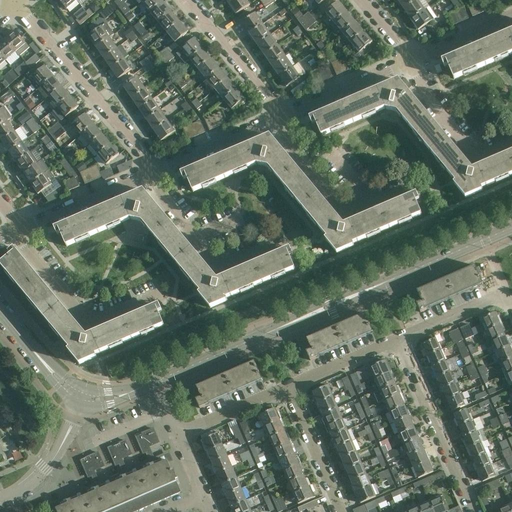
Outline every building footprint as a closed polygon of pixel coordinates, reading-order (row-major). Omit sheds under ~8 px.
[(77,2),(75,0),(57,0),(67,10),(77,2)] [(117,0),(114,3),(119,8),(124,3),(128,0),(117,0)] [(150,14),(163,3),(160,0),(145,0),(142,4),(150,14)] [(245,0),(234,0),(228,4),(236,15),(250,6),(245,0)] [(276,0),(266,0),(262,3),(265,9),(277,1),(276,0)] [(396,0),(404,10),(418,1),(417,0),(396,0)] [(449,0),(457,10),(458,10),(459,9),(464,7),(459,2),(457,0),(449,0)] [(480,0),(479,1),(484,12),(490,10),(485,0),(480,0)] [(418,1),(404,10),(411,20),(425,11),(425,10),(418,1)] [(479,1),(473,3),(478,15),(484,12),(479,1)] [(333,23),(347,13),(338,2),(325,13),(333,23)] [(124,3),(119,8),(125,17),(130,12),(131,12),(124,3)] [(158,24),(171,13),(163,3),(150,14),(158,24)] [(478,15),(473,3),(467,6),(472,17),(478,15)] [(96,4),(91,9),(95,14),(100,9),(96,4)] [(100,14),(105,20),(116,11),(111,5),(100,14)] [(425,11),(411,20),(418,31),(437,18),(429,7),(425,10),(425,11)] [(464,7),(459,9),(458,10),(463,21),(469,19),(464,7)] [(295,9),(291,13),(297,20),(301,16),(295,9)] [(452,12),(457,24),(463,21),(458,10),(452,12)] [(90,17),(86,12),(76,21),(80,26),(90,17)] [(130,12),(125,17),(128,20),(129,22),(134,18),(130,12)] [(451,27),(452,26),(457,24),(452,12),(446,15),(451,27)] [(167,34),(176,26),(180,23),(171,13),(158,24),(167,34)] [(303,17),(298,22),(302,26),(312,18),(308,13),(303,17)] [(342,34),(355,23),(347,13),(333,23),(342,34)] [(249,34),(263,25),(255,14),(241,23),(249,34)] [(67,21),(70,26),(71,26),(75,23),(71,18),(67,21)] [(312,18),(302,26),(306,31),(316,23),(312,18)] [(180,23),(176,26),(167,34),(175,44),(188,32),(180,23)] [(350,44),(363,33),(355,23),(342,34),(350,44)] [(93,33),(88,37),(96,48),(110,38),(114,35),(106,24),(102,27),(93,33)] [(257,45),(271,35),(263,25),(249,34),(257,45)] [(136,32),(138,34),(141,38),(146,34),(142,28),(136,32)] [(130,30),(124,34),(128,40),(135,35),(132,32),(130,30)] [(511,31),(442,62),(445,68),(448,67),(449,70),(454,80),(477,70),(487,66),(495,62),(505,58),(510,56),(511,56),(511,55),(511,31)] [(15,32),(5,40),(16,53),(19,57),(29,48),(15,32)] [(372,43),(363,33),(350,44),(359,54),(355,57),(359,62),(371,51),(367,47),(372,43)] [(271,35),(257,45),(264,56),(278,46),(271,35)] [(117,49),(117,48),(110,38),(96,48),(103,59),(117,49)] [(181,50),(176,54),(185,65),(190,61),(203,50),(194,39),(181,50)] [(16,53),(5,40),(0,44),(0,54),(6,62),(16,53)] [(316,46),(321,51),(325,47),(321,42),(316,46)] [(175,44),(167,49),(170,53),(178,47),(175,44)] [(111,69),(124,59),(129,56),(121,46),(117,48),(117,49),(103,59),(111,69)] [(271,66),(285,57),(278,46),(264,56),(271,66)] [(166,48),(155,57),(159,62),(170,53),(167,49),(166,48)] [(198,71),(211,60),(203,50),(190,61),(198,71)] [(170,53),(159,62),(160,62),(163,67),(174,58),(171,54),(170,53)] [(143,69),(154,60),(150,55),(139,64),(143,69)] [(36,56),(26,64),(29,69),(30,69),(40,61),(36,56)] [(279,77),(293,67),(285,57),(271,66),(279,77)] [(343,59),(348,71),(353,69),(348,57),(343,59)] [(124,59),(111,69),(118,80),(132,70),(124,59)] [(348,71),(343,59),(338,62),(337,62),(342,73),(348,71)] [(147,74),(158,66),(154,60),(143,69),(147,74)] [(206,81),(220,70),(211,60),(198,71),(206,81)] [(337,62),(331,64),(336,76),(342,73),(337,62)] [(25,64),(21,68),(25,73),(29,69),(25,64)] [(40,88),(53,77),(44,67),(42,69),(38,65),(24,77),(36,91),(40,88)] [(333,78),(328,66),(322,69),(327,80),(333,78)] [(293,67),(279,77),(286,88),(300,78),(293,67)] [(316,71),(321,83),(327,80),(322,69),(316,71)] [(215,91),(228,80),(220,70),(206,81),(215,91)] [(13,71),(4,79),(10,86),(13,83),(19,78),(13,71)] [(310,74),(315,85),(321,83),(316,71),(310,74)] [(48,98),(61,87),(53,77),(40,88),(48,98)] [(132,100),(146,90),(138,78),(124,88),(132,100)] [(223,101),(236,90),(228,80),(215,91),(223,101)] [(377,90),(310,119),(313,126),(316,124),(317,127),(321,136),(321,137),(342,128),(379,112),(380,112),(385,110),(397,112),(401,117),(401,118),(435,158),(452,178),(455,183),(454,184),(465,199),(483,191),(482,189),(511,176),(511,155),(478,170),(477,167),(474,167),(469,165),(467,167),(408,97),(410,95),(398,81),(381,88),(377,90)] [(61,87),(48,98),(57,108),(70,97),(61,87)] [(0,98),(0,99),(4,105),(15,96),(10,90),(0,98)] [(139,110),(153,100),(146,90),(132,100),(139,110)] [(236,90),(223,101),(232,111),(245,100),(236,90)] [(57,108),(52,112),(61,122),(65,118),(79,107),(70,97),(57,108)] [(31,111),(36,106),(29,98),(24,102),(29,108),(31,111)] [(146,121),(160,111),(153,100),(139,110),(146,121)] [(247,110),(239,116),(242,120),(250,114),(247,110)] [(154,131),(168,122),(160,111),(146,121),(154,131)] [(222,112),(215,114),(220,126),(227,124),(222,112)] [(210,117),(215,129),(220,126),(215,114),(212,116),(210,117)] [(80,136),(94,125),(85,115),(72,126),(80,136)] [(204,119),(209,131),(215,129),(210,117),(204,119)] [(30,129),(36,124),(32,119),(29,121),(26,124),(30,129)] [(0,140),(1,141),(15,132),(7,121),(0,126),(0,140)] [(205,133),(200,121),(194,124),(200,135),(205,133)] [(168,122),(154,131),(161,142),(175,132),(168,122)] [(51,136),(62,127),(58,123),(47,132),(51,136)] [(188,126),(194,138),(200,135),(194,124),(188,126)] [(89,146),(102,135),(94,125),(80,136),(89,146)] [(188,140),(189,140),(194,138),(188,126),(183,129),(188,140)] [(62,127),(51,136),(55,142),(66,133),(62,127)] [(15,132),(1,141),(8,152),(22,142),(15,132)] [(97,156),(111,145),(102,135),(89,146),(97,156)] [(249,148),(186,175),(187,180),(189,183),(193,193),(222,180),(248,169),(257,165),(269,168),(273,174),(274,175),(323,234),(325,236),(327,238),(325,240),(337,254),(354,247),(353,245),(422,215),(416,202),(414,198),(350,225),(349,223),(341,221),(338,223),(280,152),(282,151),(270,136),(253,144),(248,146),(249,148)] [(16,163),(30,153),(22,142),(8,152),(16,163)] [(111,145),(97,156),(106,166),(119,155),(111,145)] [(30,153),(16,163),(23,173),(37,163),(42,160),(35,149),(30,153)] [(37,163),(23,173),(31,184),(45,175),(50,171),(42,160),(37,163)] [(65,160),(60,164),(64,169),(69,166),(65,160)] [(78,171),(85,166),(82,162),(76,168),(78,171)] [(91,168),(96,180),(102,177),(97,166),(91,168)] [(96,180),(91,168),(88,169),(85,170),(90,182),(96,180)] [(80,173),(85,185),(90,182),(85,170),(80,173)] [(45,175),(31,184),(38,195),(41,193),(45,198),(49,204),(61,199),(56,191),(61,187),(50,171),(45,175)] [(76,178),(64,183),(68,192),(80,187),(76,178)] [(123,202),(59,230),(60,231),(61,234),(62,237),(67,247),(115,226),(122,223),(125,222),(130,220),(135,221),(138,222),(142,223),(149,231),(160,244),(198,290),(200,293),(199,294),(199,295),(211,309),(228,301),(227,299),(295,270),(290,257),(288,253),(288,252),(224,280),(222,277),(214,275),(212,277),(153,207),(155,205),(144,191),(126,198),(122,200),(123,202)] [(9,258),(0,265),(61,338),(61,339),(70,349),(68,351),(80,365),(96,358),(97,358),(96,355),(164,326),(159,313),(157,309),(93,336),(92,334),(84,332),(81,333),(15,253),(11,256),(9,258)] [(417,291),(417,292),(421,302),(416,304),(420,313),(429,309),(429,308),(483,285),(475,266),(417,291)] [(488,312),(477,316),(481,326),(483,325),(485,331),(502,324),(499,317),(497,317),(495,314),(489,316),(488,312)] [(307,339),(307,340),(311,350),(306,352),(310,361),(319,357),(319,356),(373,333),(365,314),(307,339)] [(502,324),(485,331),(488,337),(489,337),(491,342),(505,336),(503,332),(505,331),(502,324)] [(460,329),(465,340),(474,336),(469,325),(460,329)] [(449,333),(454,345),(463,341),(458,329),(449,333)] [(505,336),(491,342),(494,347),(492,347),(495,353),(511,346),(508,339),(506,340),(505,336)] [(424,349),(422,350),(426,357),(427,356),(443,350),(440,343),(438,344),(436,339),(423,345),(424,349)] [(511,347),(511,346),(495,353),(497,359),(499,359),(501,364),(511,359),(511,347)] [(427,356),(426,357),(429,365),(431,364),(432,367),(446,361),(444,357),(445,356),(443,350),(427,356)] [(371,367),(381,363),(379,358),(369,363),(371,367)] [(511,359),(501,364),(503,369),(502,369),(504,375),(504,376),(511,372),(511,359)] [(369,368),(374,379),(392,372),(389,364),(387,365),(385,361),(381,363),(371,367),(369,368)] [(434,371),(432,372),(435,379),(452,372),(449,366),(448,366),(446,361),(432,367),(434,371)] [(254,362),(196,387),(201,398),(196,400),(200,409),(209,405),(209,404),(262,381),(254,362)] [(470,377),(477,374),(472,362),(470,363),(471,366),(466,368),(470,377)] [(392,372),(374,379),(379,390),(395,384),(393,380),(395,379),(392,372)] [(452,372),(435,379),(438,387),(440,386),(442,389),(455,384),(453,379),(455,378),(452,372)] [(356,373),(350,376),(355,388),(360,386),(361,385),(356,373)] [(348,377),(341,380),(346,392),(348,391),(353,389),(348,377)] [(342,380),(336,383),(339,389),(344,387),(342,380)] [(378,404),(384,401),(384,402),(402,394),(398,386),(396,387),(395,384),(379,390),(373,393),(378,404)] [(444,393),(442,394),(445,401),(462,394),(459,388),(458,388),(455,384),(442,389),(444,393)] [(328,386),(312,393),(314,397),(312,397),(315,405),(333,397),(328,386)] [(476,396),(475,399),(476,401),(480,400),(487,397),(485,392),(478,395),(476,396)] [(389,413),(404,406),(403,402),(405,401),(402,394),(384,402),(389,413)] [(462,394),(445,401),(448,408),(450,408),(452,412),(465,406),(463,401),(465,400),(462,394)] [(322,415),(338,408),(333,397),(315,405),(319,412),(321,411),(322,415)] [(489,400),(478,404),(481,409),(491,405),(489,400)] [(271,405),(261,409),(263,414),(273,410),(271,405)] [(393,424),(411,416),(408,409),(406,409),(404,406),(389,413),(393,424)] [(325,427),(343,419),(338,408),(322,415),(324,419),(322,420),(325,427)] [(264,427),(281,420),(278,412),(276,413),(275,409),(273,410),(263,414),(259,416),(264,427)] [(455,419),(453,420),(456,428),(473,420),(471,414),(469,415),(467,410),(453,415),(455,419)] [(398,435),(414,428),(412,424),(415,423),(411,416),(393,424),(398,435)] [(332,437),(347,430),(343,419),(325,427),(328,435),(330,434),(332,437)] [(269,438),(284,432),(283,428),(285,427),(281,420),(264,427),(269,438)] [(473,420),(456,428),(460,435),(462,434),(463,438),(476,432),(474,427),(476,427),(473,420)] [(246,422),(240,424),(245,436),(249,434),(251,433),(246,422)] [(231,429),(229,430),(232,436),(234,435),(236,440),(238,439),(242,437),(237,425),(231,428),(231,429)] [(403,446),(421,438),(417,431),(416,432),(414,428),(398,435),(403,446)] [(147,453),(150,461),(154,459),(149,447),(159,443),(153,429),(136,437),(143,454),(147,453)] [(335,449),(352,442),(347,430),(332,437),(333,441),(331,442),(335,449)] [(212,431),(201,436),(203,440),(214,436),(212,431)] [(284,432),(269,438),(273,449),(291,442),(288,434),(286,435),(284,432)] [(465,442),(463,442),(466,450),(481,443),(483,442),(480,436),(478,437),(476,432),(463,438),(465,442)] [(205,453),(223,445),(218,434),(214,436),(203,440),(202,440),(204,444),(202,445),(205,453)] [(408,457),(424,450),(422,446),(424,446),(421,438),(403,446),(408,457)] [(119,464),(123,473),(127,471),(122,459),(132,455),(126,441),(108,449),(116,466),(119,464)] [(278,460),(294,454),(292,450),(294,449),(291,442),(273,449),(278,460)] [(341,459),(357,453),(352,442),(335,449),(338,457),(340,456),(341,459)] [(481,443),(466,450),(469,457),(471,456),(473,460),(486,454),(484,449),(486,449),(483,442),(481,443)] [(212,463),(228,456),(223,445),(205,453),(209,460),(210,459),(212,463)] [(413,468),(430,460),(427,453),(425,454),(424,450),(408,457),(413,468)] [(242,463),(247,461),(252,459),(249,451),(239,455),(242,463)] [(92,476),(95,485),(99,483),(94,471),(104,467),(98,453),(80,460),(88,478),(92,476)] [(344,471),(362,464),(357,453),(341,459),(343,463),(341,464),(344,471)] [(283,471),(301,464),(297,456),(295,457),(294,454),(278,460),(283,471)] [(474,464),(472,464),(476,472),(491,465),(492,465),(490,458),(488,459),(486,454),(473,460),(474,464)] [(215,475),(232,467),(228,456),(212,463),(214,467),(212,467),(215,475)] [(430,460),(413,468),(418,479),(433,473),(432,469),(434,468),(430,460)] [(167,461),(56,509),(57,511),(137,511),(181,493),(176,480),(178,479),(174,471),(172,472),(168,463),(167,461)] [(288,483),(304,476),(302,472),(304,471),(301,464),(283,471),(288,483)] [(351,481),(366,475),(362,464),(344,471),(348,479),(349,478),(351,481)] [(491,465),(476,472),(479,479),(481,478),(482,482),(496,477),(494,472),(495,471),(492,465),(491,465)] [(221,485),(237,478),(232,467),(215,475),(218,482),(220,481),(221,485)] [(398,474),(393,476),(396,484),(401,482),(398,474)] [(354,493),(371,486),(366,475),(351,481),(352,485),(351,486),(354,493)] [(293,494),(310,486),(307,479),(305,479),(304,476),(288,483),(293,494)] [(432,476),(420,481),(422,486),(423,488),(434,483),(434,482),(432,476)] [(391,477),(386,479),(390,487),(394,485),(391,477)] [(224,497),(242,489),(237,478),(221,485),(223,489),(221,489),(224,497)] [(498,480),(483,486),(487,493),(501,487),(498,480)] [(310,486),(293,494),(298,505),(313,498),(312,494),(313,493),(310,486)] [(371,486),(354,493),(357,501),(359,500),(360,504),(376,497),(371,486)] [(231,507),(247,500),(242,489),(224,497),(228,504),(229,504),(231,507)] [(429,501),(433,511),(447,511),(440,497),(429,501)] [(233,511),(231,511),(230,511),(250,511),(251,511),(249,506),(254,504),(252,498),(247,500),(231,507),(233,511)] [(278,500),(273,502),(276,510),(277,511),(282,511),(283,511),(281,508),(278,500)] [(307,510),(307,511),(319,506),(316,500),(305,505),(307,510)] [(353,511),(367,511),(368,511),(379,506),(378,505),(376,500),(353,511)] [(433,511),(429,501),(418,506),(420,511),(433,511)]
